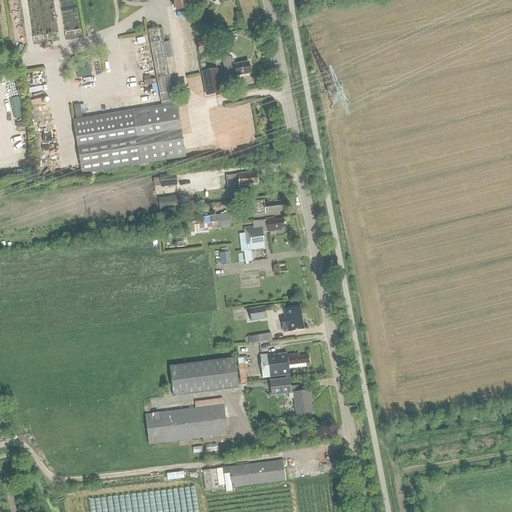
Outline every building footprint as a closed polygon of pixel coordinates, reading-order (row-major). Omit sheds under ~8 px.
[(173,0),(175,10),(187,8),(186,0),(173,0)] [(161,29),(148,31),(161,103),(174,100),(161,29)] [(250,73),(248,63),(240,64),(234,65),(233,60),(229,57),(221,58),(224,75),(234,73),(235,76),(243,74),(242,74),(250,73)] [(217,69),(202,72),(203,78),(206,96),(219,93),(221,93),(217,69)] [(82,175),(185,158),(176,103),(73,120),(82,175)] [(73,106),(76,119),(82,118),(79,104),(73,106)] [(247,186),(248,186),(254,185),(254,182),(258,182),(257,174),(252,174),(252,172),(238,174),(226,176),(228,188),(239,186),(240,189),(247,188),(247,186)] [(159,176),(161,187),(177,185),(175,174),(159,176)] [(178,196),(158,199),(160,210),(180,207),(178,196)] [(253,216),(264,214),(283,211),(281,202),(263,204),(263,201),(251,202),(253,216)] [(211,223),(230,221),(229,213),(204,217),(205,223),(211,223)] [(262,233),(281,231),(280,228),(285,227),(284,220),(274,221),(273,217),(265,219),(265,220),(252,221),(253,227),(243,228),(244,233),(239,234),(241,249),(241,252),(264,249),(262,233)] [(205,223),(186,225),(187,233),(194,233),(194,234),(208,233),(208,231),(208,229),(212,229),(230,226),(230,221),(211,223),(205,223)] [(229,251),(220,252),(221,264),(230,263),(229,251)] [(266,319),(264,306),(248,309),(250,322),(266,319)] [(303,330),(298,307),(283,310),(285,319),(280,320),(283,334),(303,330)] [(272,340),(271,333),(248,337),(249,344),(272,340)] [(276,353),(258,355),(261,378),(287,375),(287,369),(304,367),(304,364),(308,364),(307,356),(297,357),(297,354),(285,356),(285,353),(276,354),(276,353)] [(169,367),(173,398),(237,390),(233,359),(169,367)] [(288,378),(269,380),(271,395),(288,393),(289,399),(293,398),(295,414),(311,412),(309,390),(299,392),(298,385),(297,386),(289,386),(288,378)] [(223,405),(162,413),(145,415),(148,445),(227,435),(223,405)] [(229,467),(231,487),(286,480),(283,460),(229,467)] [(218,489),(215,469),(203,471),(205,491),(218,489)]
